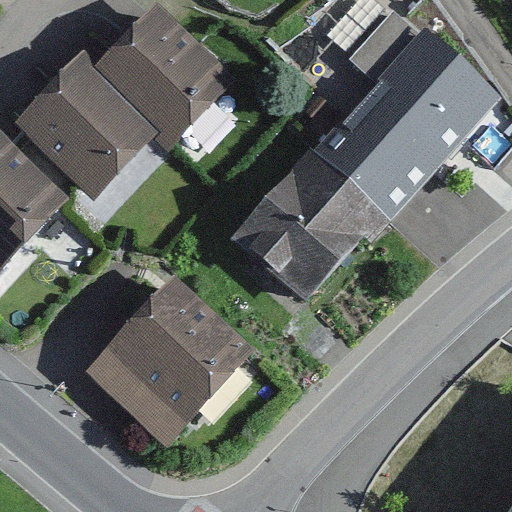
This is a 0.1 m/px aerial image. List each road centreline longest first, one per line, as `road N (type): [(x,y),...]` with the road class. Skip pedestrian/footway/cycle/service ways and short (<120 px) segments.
road 1 (unclassified): [(251,511),(288,467),(511,263)]
road 2 (residential): [(117,511),(0,412)]
